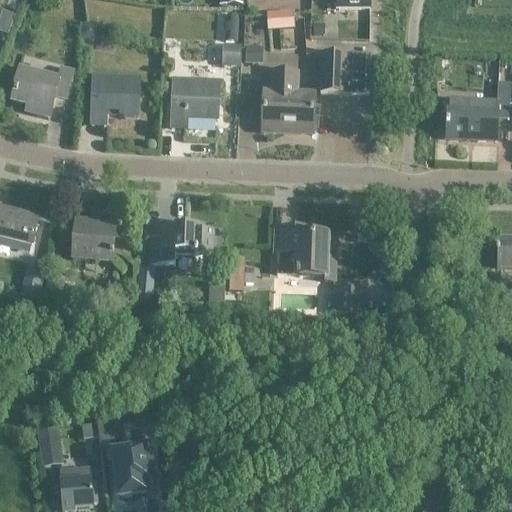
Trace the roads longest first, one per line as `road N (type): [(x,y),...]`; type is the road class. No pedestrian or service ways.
road 1 (residential): [(406,182),(87,163),(0,145)]
road 2 (residential): [(434,511),(406,182)]
